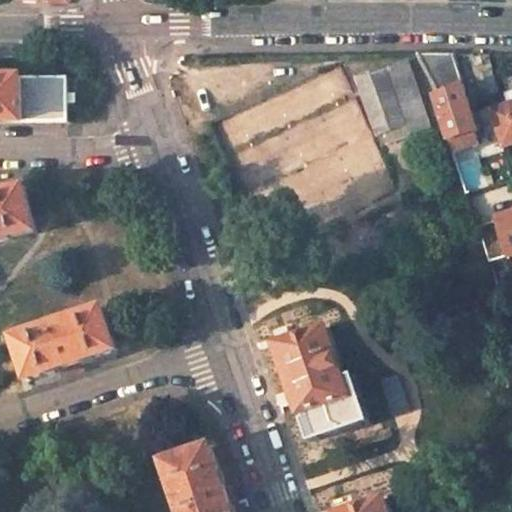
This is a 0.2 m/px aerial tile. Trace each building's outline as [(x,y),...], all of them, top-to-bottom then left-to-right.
[(480,145),(504,137),(508,149),(511,147),(511,84),(504,88),(510,108),(476,120),(456,55),(422,55),(440,97),(439,100),(460,166),(473,162),(469,151),(480,148),(480,145)] [(386,146),(430,130),(406,64),(356,84),(377,138),(386,146)] [(69,81),(0,80),(0,125),(69,125),(69,81)] [(404,141),(383,149),(402,190),(422,181),(404,141)] [(9,194),(0,195),(0,242),(39,234),(35,216),(29,189),(9,194)] [(479,229),(490,264),(511,256),(511,215),(508,217),(509,220),(479,229)] [(74,367),(119,352),(114,336),(104,308),(13,339),(21,363),(27,382),(74,367)] [(352,397),(327,325),(277,342),(290,382),(301,414),(304,413),(352,397)] [(362,394),(304,413),(313,441),(371,422),(362,394)] [(182,511),(235,511),(230,498),(214,449),(167,465),(182,511)] [(390,511),(386,500),(351,511),(390,511)]
